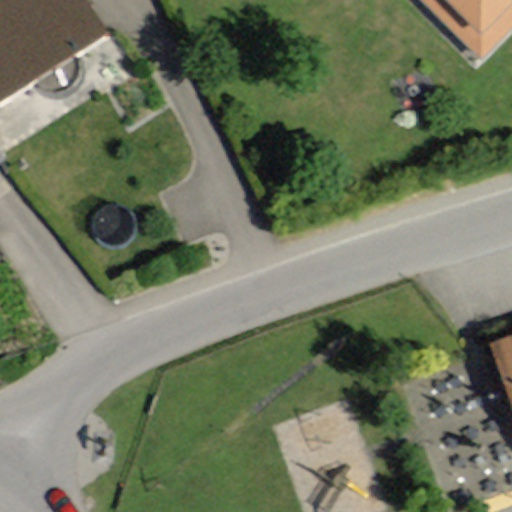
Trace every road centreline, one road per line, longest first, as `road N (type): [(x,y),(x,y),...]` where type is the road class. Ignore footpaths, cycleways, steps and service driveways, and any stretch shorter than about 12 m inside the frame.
road 1 (tertiary): [(2,403),(277,295),(511,224)]
road 2 (residential): [(2,403),(64,511)]
